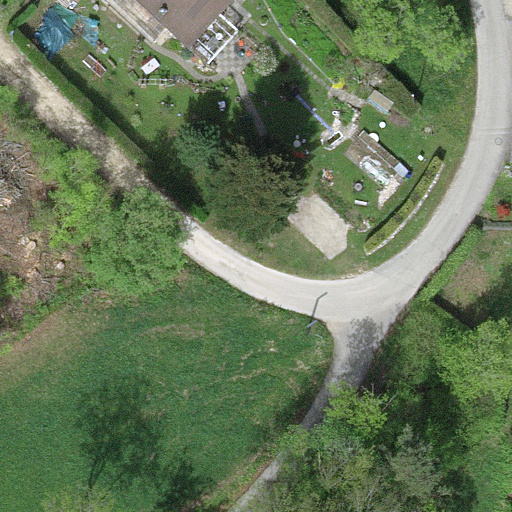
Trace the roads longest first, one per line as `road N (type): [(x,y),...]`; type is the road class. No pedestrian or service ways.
road 1 (residential): [(0,56),(197,241),(261,286),(361,298)]
road 2 (residential): [(361,298),(433,246),(485,163),(493,60),(477,0)]
road 3 (residential): [(361,298),(324,433),(277,511)]
